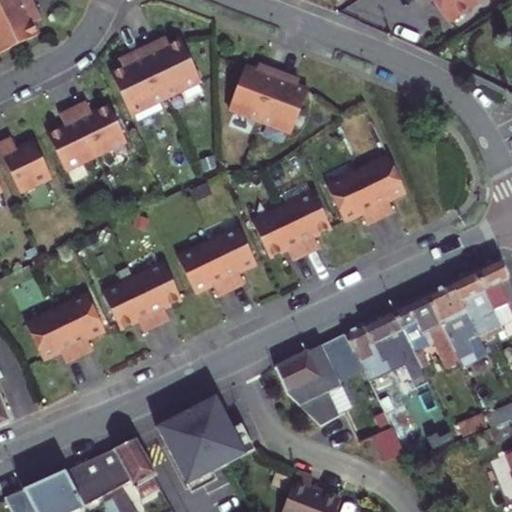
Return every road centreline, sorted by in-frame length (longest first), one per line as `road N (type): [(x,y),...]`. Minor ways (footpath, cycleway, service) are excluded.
road 1 (residential): [(511,191),(484,132),(451,89),(406,63),(243,0)]
road 2 (tertiary): [(240,355),(511,228)]
road 3 (tertiary): [(0,465),(240,355)]
road 4 (residential): [(240,355),(279,437),(381,480),(412,511)]
road 5 (residential): [(105,0),(73,53),(0,90)]
